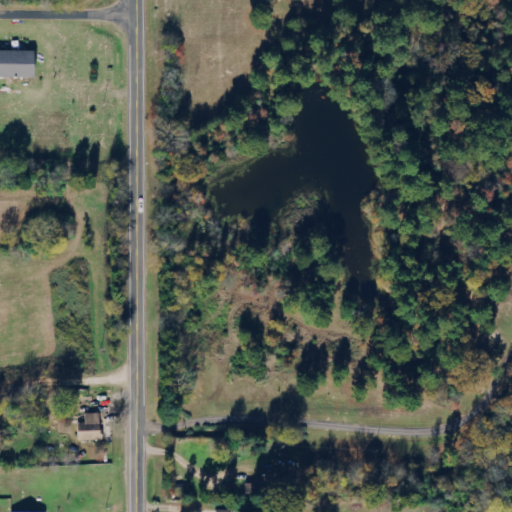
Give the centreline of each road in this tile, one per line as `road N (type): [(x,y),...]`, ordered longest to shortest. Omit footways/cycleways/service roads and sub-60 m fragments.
road 1 (tertiary): [(138,511),(132,0)]
road 2 (residential): [(132,16),(0,14)]
